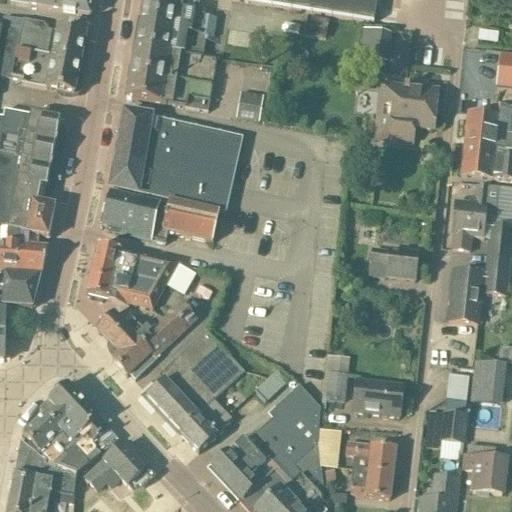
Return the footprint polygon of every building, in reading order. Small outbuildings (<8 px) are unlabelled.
[(13,0),(12,6),(91,19),(94,0),(13,0)] [(152,0),(144,0),(136,50),(204,60),(208,40),(214,41),(217,22),(205,20),(205,15),(199,14),(200,9),(180,6),(180,5),(152,0)] [(222,0),(374,24),(378,0),(222,0)] [(3,20),(1,31),(1,32),(3,32),(0,48),(0,80),(25,85),(24,89),(75,98),(86,39),(58,33),(57,36),(42,33),(41,39),(23,35),(25,24),(3,20)] [(358,60),(384,64),(388,36),(362,33),(358,60)] [(162,107),(209,116),(217,64),(204,62),(204,60),(136,50),(127,104),(162,110),(162,107)] [(511,57),(500,56),(496,88),(511,89),(511,57)] [(433,132),(437,95),(382,88),(375,142),(404,146),(407,129),(433,132)] [(259,124),(263,99),(240,95),(236,121),(259,124)] [(468,117),(465,148),(497,151),(499,137),(511,137),(511,98),(497,97),(495,120),(468,117)] [(0,275),(40,276),(47,249),(2,247),(4,235),(10,236),(10,233),(48,241),(50,242),(57,209),(39,205),(40,197),(42,188),(48,190),(62,123),(51,121),(6,112),(4,119),(0,118),(0,275)] [(119,192),(143,196),(169,202),(220,214),(227,216),(244,141),(153,120),(153,119),(125,114),(124,119),(125,119),(118,159),(112,191),(119,192)] [(461,179),(493,182),(494,167),(505,168),(505,162),(511,162),(511,161),(496,160),(497,151),(465,148),(461,179)] [(494,167),(493,182),(511,184),(511,162),(505,162),(505,168),(494,167)] [(467,199),(466,205),(456,204),(452,237),(453,237),(451,252),(469,254),(471,239),(483,241),(489,191),(477,190),(476,200),(467,199)] [(219,215),(220,214),(169,202),(168,209),(112,196),(104,228),(109,229),(108,233),(166,247),(169,235),(214,245),(220,215),(219,215)] [(511,229),(490,228),(486,268),(509,270),(511,242),(511,229)] [(136,309),(152,315),(166,289),(183,299),(195,278),(178,268),(179,266),(122,256),(99,250),(88,298),(136,309)] [(370,270),(384,271),(383,281),(415,284),(417,257),(372,253),(370,270)] [(507,300),(509,270),(486,268),(484,298),(507,300)] [(453,275),(448,324),(478,327),(481,294),(480,294),(482,278),(453,275)] [(0,277),(0,308),(32,311),(40,278),(0,277)] [(181,305),(162,322),(158,319),(134,341),(113,317),(97,332),(119,355),(112,362),(127,379),(129,377),(135,383),(156,364),(156,363),(198,323),(181,305)] [(183,401),(201,420),(218,439),(233,425),(214,404),(245,376),(206,335),(158,379),(163,385),(166,382),(183,401)] [(500,363),(511,364),(511,350),(501,349),(500,363)] [(511,430),(511,428),(511,369),(506,369),(474,365),(468,425),(511,430)] [(265,406),(288,386),(276,374),(254,395),(265,406)] [(345,406),(348,378),(328,376),(325,404),(345,406)] [(448,378),(447,402),(468,403),(469,379),(448,378)] [(146,400),(164,419),(183,401),(166,382),(163,385),(146,400)] [(399,422),(403,390),(357,385),(354,417),(399,422)] [(117,444),(68,388),(41,414),(44,417),(23,438),(25,441),(21,444),(51,469),(77,479),(117,444)] [(293,470),(318,447),(319,434),(320,412),(298,389),(268,418),(272,423),(241,448),(257,465),(273,451),(287,466),(264,487),(268,492),(273,498),(282,490),(284,492),(300,477),(293,470)] [(201,420),(183,401),(164,419),(181,438),(201,420)] [(466,418),(441,415),(439,444),(464,447),(466,418)] [(201,420),(181,438),(199,457),(218,439),(201,420)] [(340,436),(319,434),(318,447),(320,471),(336,472),(340,436)] [(73,501),(77,479),(51,469),(21,444),(20,445),(7,511),(48,511),(52,497),(73,501)] [(214,469),(212,471),(249,510),(268,492),(264,487),(287,466),(273,451),(257,465),(241,448),(239,447),(214,469)] [(273,498),(268,492),(249,510),(250,511),(325,511),(322,508),(324,506),(320,471),(318,447),(293,470),(300,477),(284,492),(282,490),(273,498)] [(357,448),(354,473),(393,477),(396,452),(357,448)] [(501,499),(505,464),(495,463),(496,453),(468,450),(465,474),(476,475),(474,496),(501,499)] [(121,484),(133,496),(144,491),(146,490),(145,488),(149,484),(142,476),(146,473),(125,451),(105,469),(103,467),(86,483),(98,496),(107,488),(111,493),(121,484)] [(393,477),(354,473),(351,499),(390,503),(393,477)] [(456,511),(460,482),(434,480),(431,504),(419,503),(418,511),(456,511)] [(345,509),(347,499),(327,496),(326,507),(345,509)]
